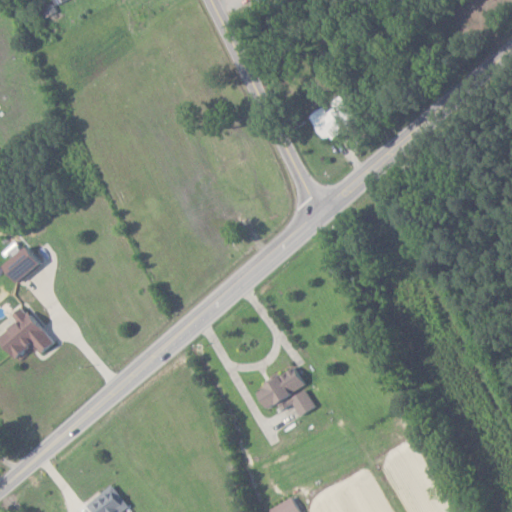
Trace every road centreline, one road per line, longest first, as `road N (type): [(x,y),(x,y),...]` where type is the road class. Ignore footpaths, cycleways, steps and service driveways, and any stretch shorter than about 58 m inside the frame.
road 1 (secondary): [(0,490),(511,51)]
road 2 (tertiary): [(323,214),(209,0)]
